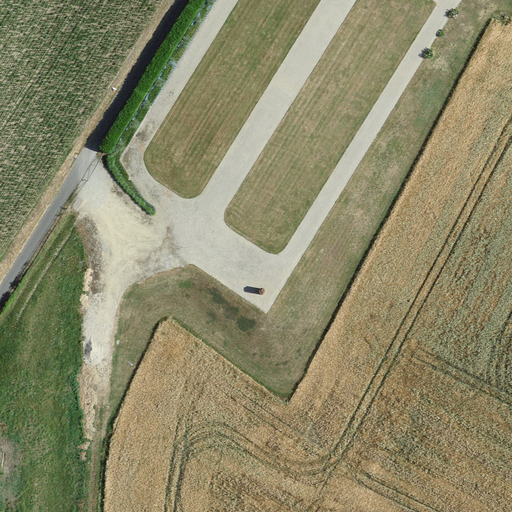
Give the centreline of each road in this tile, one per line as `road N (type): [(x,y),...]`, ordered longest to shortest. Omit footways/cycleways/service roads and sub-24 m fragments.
road 1 (unclassified): [(0,295),(183,0)]
road 2 (track): [(93,511),(115,278),(131,229)]
